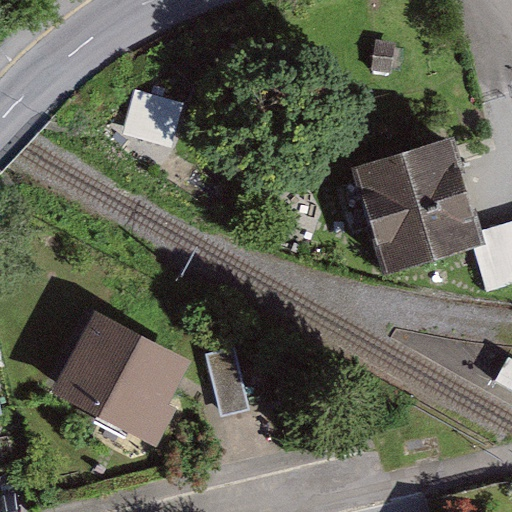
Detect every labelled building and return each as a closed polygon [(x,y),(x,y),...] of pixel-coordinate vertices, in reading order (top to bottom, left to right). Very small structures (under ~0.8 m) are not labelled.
[(132,129),(177,138),(186,97),(140,88),(132,129)] [(355,156),(388,258),(473,231),(481,229),(448,126),(355,156)] [(511,220),(481,229),(473,231),(488,288),(511,281),(511,220)] [(152,438),(190,364),(89,313),(52,387),(152,438)] [(251,408),(235,351),(203,360),(220,417),(251,408)] [(511,354),(509,353),(495,376),(511,385),(511,354)]
